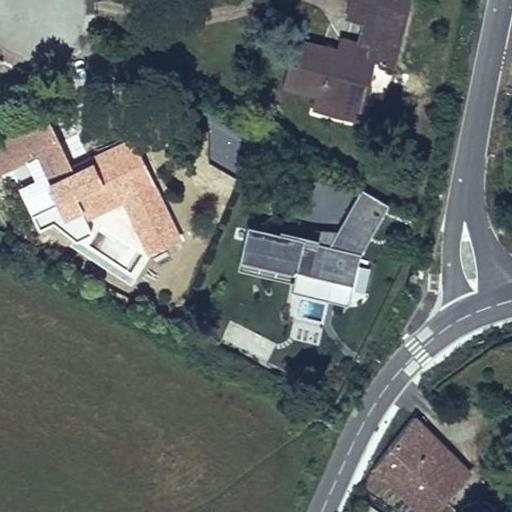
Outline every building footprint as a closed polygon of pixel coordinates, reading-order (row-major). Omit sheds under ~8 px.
[(409,6),(381,0),(379,0),(369,47),(367,58),(336,50),(294,40),(283,87),(317,95),(364,107),(375,60),(395,65),(409,6)] [(369,47),(339,40),(336,50),(367,58),(369,47)] [(364,107),(317,95),(314,110),(360,121),(364,107)] [(151,180),(129,138),(88,158),(90,162),(71,171),(48,119),(6,138),(0,140),(0,173),(36,156),(58,203),(73,196),(79,211),(83,219),(123,200),(120,195),(151,180)] [(368,295),(373,273),(359,269),(392,207),(361,190),(332,244),(251,226),(242,267),(294,279),(291,295),(347,307),(350,292),(353,293),(353,291),(368,295)] [(73,196),(58,203),(65,217),(79,211),(73,196)] [(32,214),(39,229),(65,217),(58,203),(32,214)] [(402,511),(427,511),(470,466),(417,416),(393,442),(369,468),(409,505),(402,511)]
